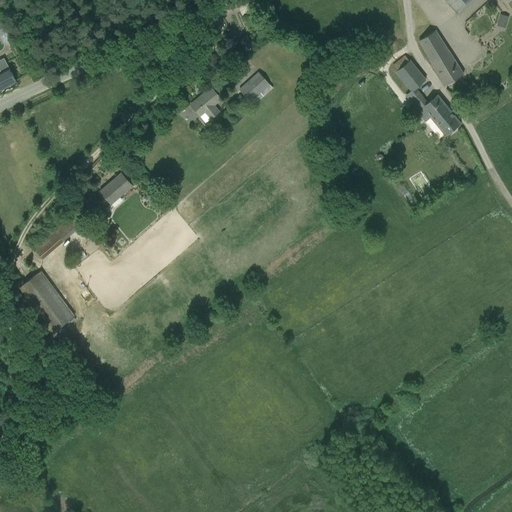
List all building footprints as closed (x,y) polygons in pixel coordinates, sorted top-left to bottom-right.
[(471,0),(444,0),(457,13),(471,0)] [(499,14),(496,25),(504,28),(508,17),(499,14)] [(428,57),(444,86),(462,75),(435,30),(419,41),(428,57)] [(246,52),(254,47),(247,36),(239,41),(246,52)] [(0,90),(16,81),(3,58),(0,59),(0,90)] [(430,118),(444,136),(460,123),(437,96),(428,103),(416,88),(425,80),(409,61),(396,71),(410,91),(404,96),(424,122),(430,118)] [(337,92),(343,81),(327,71),(320,82),(327,86),(333,90),(337,92)] [(258,72),(239,89),(250,102),(270,85),(258,72)] [(215,105),(222,100),(211,87),(190,105),(201,117),(205,113),(210,120),(220,112),(215,105)] [(171,117),(179,110),(176,107),(169,114),(171,117)] [(111,205),(133,186),(121,173),(100,192),(111,205)] [(43,259),(81,226),(72,215),(34,248),(43,259)] [(74,316),(47,279),(41,271),(19,289),(25,297),(52,333),(74,316)]
